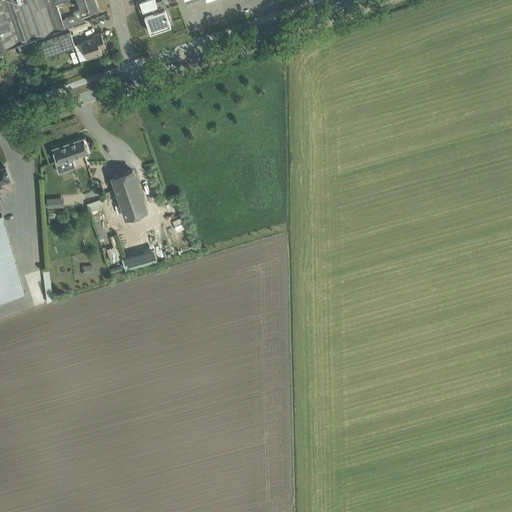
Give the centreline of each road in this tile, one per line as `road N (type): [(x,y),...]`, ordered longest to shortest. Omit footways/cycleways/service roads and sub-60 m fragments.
road 1 (tertiary): [(133,81),(367,0)]
road 2 (tertiary): [(0,127),(133,81)]
